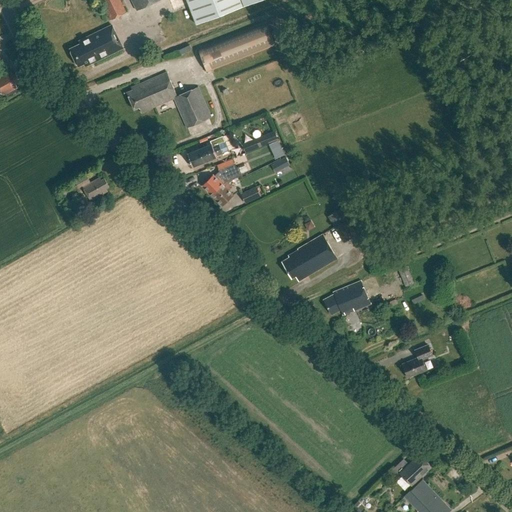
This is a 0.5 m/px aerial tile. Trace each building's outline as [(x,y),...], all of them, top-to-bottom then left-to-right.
[(101,0),(111,20),(126,13),(119,0),(101,0)] [(159,0),(131,0),(137,11),(159,0)] [(260,0),(186,0),(196,25),(260,0)] [(198,49),(207,72),(275,46),(266,22),(198,49)] [(70,49),(78,67),(84,64),(86,66),(123,48),(112,25),(79,41),(80,44),(70,49)] [(0,92),(2,96),(17,88),(16,85),(21,82),(20,81),(20,82),(16,73),(12,75),(11,72),(4,76),(5,77),(1,79),(0,78),(0,92)] [(141,113),(174,99),(187,128),(211,117),(198,87),(177,97),(167,72),(131,88),(132,90),(127,93),(134,110),(139,108),(141,113)] [(275,133),(243,146),(246,152),(278,140),(275,133)] [(210,141),(211,144),(187,154),(193,167),(217,157),(216,156),(229,151),(223,136),(210,141)] [(288,157),(272,164),(276,173),(292,166),(288,157)] [(218,172),(214,176),(213,175),(202,186),(212,196),(227,181),(242,175),(238,167),(236,168),(233,160),(217,166),(220,172),(218,172)] [(86,175),(75,182),(78,188),(82,186),(91,201),(97,198),(96,197),(104,193),(108,192),(106,189),(109,187),(104,178),(101,180),(100,178),(90,183),(86,175)] [(212,196),(222,206),(232,198),(233,195),(229,191),(232,188),(226,182),(212,196)] [(241,194),(246,203),(261,196),(256,187),(241,194)] [(328,217),(344,241),(356,234),(340,209),(328,217)] [(282,262),(291,278),(295,276),(298,281),(337,258),(323,234),(297,249),(298,250),(288,256),(289,258),(282,262)] [(398,271),(405,289),(414,286),(406,267),(398,271)] [(334,292),(335,294),(323,300),(330,312),(334,310),(335,313),(341,310),(343,315),(370,303),(361,281),(334,292)] [(385,303),(387,307),(399,302),(397,298),(385,303)] [(383,309),(380,301),(372,304),(375,312),(383,309)] [(402,364),(408,378),(426,370),(422,360),(432,355),(428,345),(415,350),(418,358),(402,364)] [(399,473),(412,486),(432,467),(419,454),(399,473)] [(448,511),(449,511),(450,510),(422,480),(405,496),(419,511),(447,511),(448,511),(447,511),(448,511)] [(328,490),(337,498),(342,492),(333,484),(328,490)]
